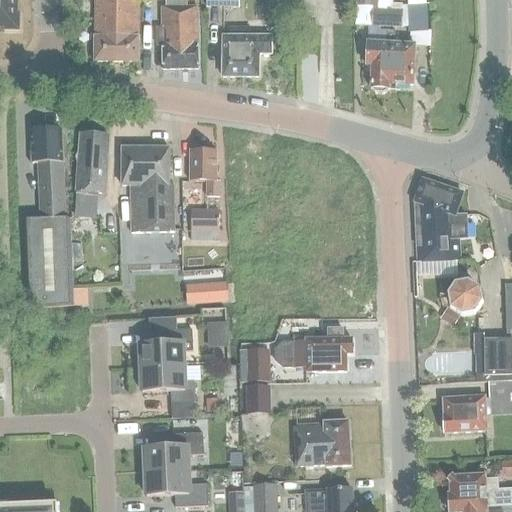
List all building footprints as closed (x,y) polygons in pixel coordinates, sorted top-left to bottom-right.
[(19,13),(17,13),(16,0),(0,0),(0,28),(3,28),(3,31),(19,31),(19,13)] [(94,64),(137,64),(137,0),(96,0),(96,38),(94,38),(94,64)] [(205,0),(206,8),(239,9),(238,0),(205,0)] [(354,0),(353,27),(400,30),(408,30),(408,33),(426,33),(425,0),(407,0),(407,8),(400,8),(400,5),(390,5),(390,0),(354,0)] [(164,2),(164,10),(162,10),(162,30),(157,30),(157,48),(162,47),(162,72),(197,71),(196,10),(186,10),(186,2),(164,2)] [(262,38),(248,38),(248,30),(226,30),(226,39),(223,39),(224,79),(258,79),(258,56),(272,56),(272,39),(262,39),(262,38)] [(413,88),(414,46),(394,45),(394,32),(367,31),(367,44),(366,66),(371,66),(371,90),(376,95),(384,96),(389,91),(389,87),(413,88)] [(41,221),(24,222),(29,310),(89,307),(88,291),(75,292),(70,219),(65,220),(61,131),(43,132),(43,129),(30,130),(32,150),(30,153),(30,165),(37,165),(41,221)] [(94,207),(95,195),(105,196),(109,138),(80,136),(75,206),(94,207)] [(169,187),(169,150),(122,150),(122,187),(131,187),(131,235),(174,235),(174,187),(169,187)] [(190,183),(206,183),(206,199),(207,199),(207,213),(191,213),(191,242),(219,243),(219,182),(216,182),(216,151),(190,151),(190,183)] [(465,217),(454,217),(462,196),(422,182),(415,204),(417,264),(459,262),(457,240),(467,240),(465,217)] [(479,290),(468,283),(454,286),(447,296),(449,310),(460,317),(461,318),(475,315),(482,304),(479,290)] [(213,285),(215,304),(227,304),(226,285),(213,285)] [(447,309),(440,320),(453,328),(460,317),(449,310),(447,309)] [(138,371),(186,369),(186,355),(192,354),(191,331),(168,332),(168,344),(137,345),(138,371)] [(305,343),(293,344),(282,344),(273,350),(274,365),(282,370),(305,370),(305,375),(346,374),(346,357),(352,357),(352,341),(343,341),(343,331),(328,331),(328,342),(305,342),(305,343)] [(483,379),(511,379),(511,343),(483,344),(483,379)] [(269,353),(245,353),(245,385),(269,385),(269,353)] [(187,383),(186,369),(138,371),(139,395),(170,394),(171,405),(195,404),(194,383),(187,383)] [(465,399),(443,400),(444,435),(486,433),(485,418),(485,408),(511,407),(511,382),(488,384),(488,399),(485,400),(465,401),(465,399)] [(270,416),(270,388),(246,388),(246,416),(270,416)] [(217,402),(205,402),(205,415),(217,415),(217,402)] [(294,431),(295,448),(296,469),(326,467),(326,469),(350,468),(349,446),(348,424),(324,425),(324,429),(294,431)] [(142,448),(143,473),(191,472),(190,457),(203,457),(202,435),(173,436),(173,447),(142,448)] [(511,462),(499,463),(500,480),(511,479),(511,462)] [(191,487),(191,472),(143,473),(144,498),(174,497),(175,509),(207,508),(207,486),(191,487)] [(511,511),(511,490),(498,491),(497,480),(485,481),(484,476),(453,478),(451,477),(447,482),(449,483),(450,495),(447,495),(447,499),(445,502),(445,509),(448,511),(511,511)] [(276,511),(276,489),(243,490),(244,511),(276,511)] [(327,493),(311,494),(304,494),(304,511),(352,511),(351,490),(327,491),(327,493)]
